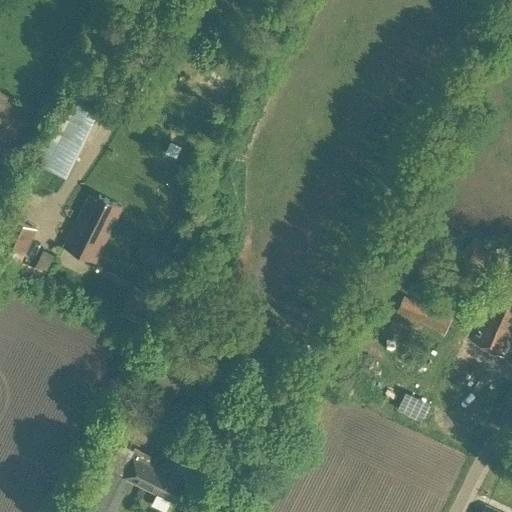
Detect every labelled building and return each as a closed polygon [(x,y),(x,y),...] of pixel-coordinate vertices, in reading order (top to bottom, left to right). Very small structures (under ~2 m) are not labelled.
[(67,176),(82,145),(54,132),(38,165),(66,178),(67,176)] [(95,263),(123,208),(99,196),(97,201),(91,198),(66,248),(95,263)] [(0,256),(20,266),(38,230),(11,216),(0,238),(0,256)] [(473,257),(478,248),(469,244),(465,253),(473,257)] [(457,303),(463,290),(455,286),(449,299),(457,303)] [(504,358),(511,339),(511,293),(498,287),(473,344),(504,358)] [(123,315),(142,324),(155,297),(136,288),(123,315)] [(398,309),(445,333),(458,305),(433,293),(427,306),(405,295),(398,309)] [(155,343),(140,352),(161,385),(176,375),(171,368),(178,364),(172,354),(165,358),(155,343)] [(124,478),(176,503),(194,465),(164,451),(156,469),(133,458),(124,478)] [(105,511),(122,477),(104,468),(82,511),(73,511),(72,511),(105,511)]
